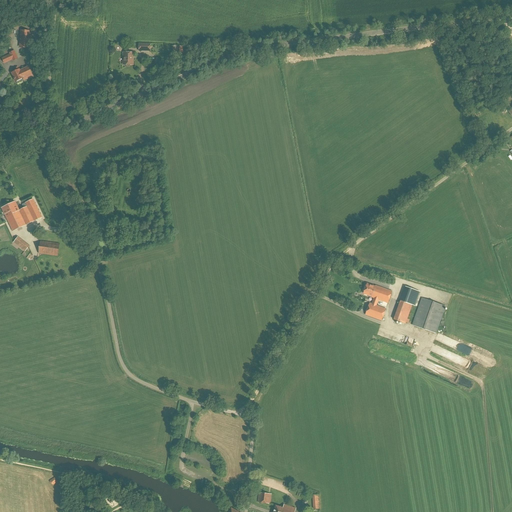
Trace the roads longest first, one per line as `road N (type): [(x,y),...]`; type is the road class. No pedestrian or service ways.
road 1 (unclassified): [(47,137),(215,57),(511,16)]
road 2 (unclassified): [(47,137),(103,281),(125,368),(142,382),(239,414)]
road 3 (unclassified): [(348,249),(511,128)]
road 4 (track): [(239,414),(348,249)]
road 5 (unclassified): [(47,137),(55,0)]
